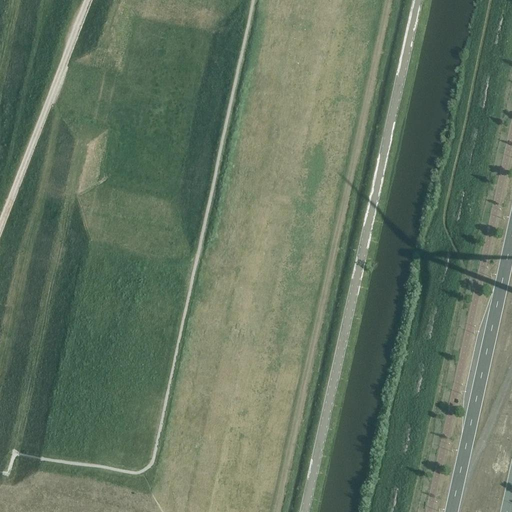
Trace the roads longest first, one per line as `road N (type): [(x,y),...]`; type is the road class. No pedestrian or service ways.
road 1 (tertiary): [(305,511),(418,0)]
road 2 (track): [(389,0),(276,511)]
road 3 (primary): [(511,230),(451,511)]
road 4 (track): [(87,0),(0,224)]
